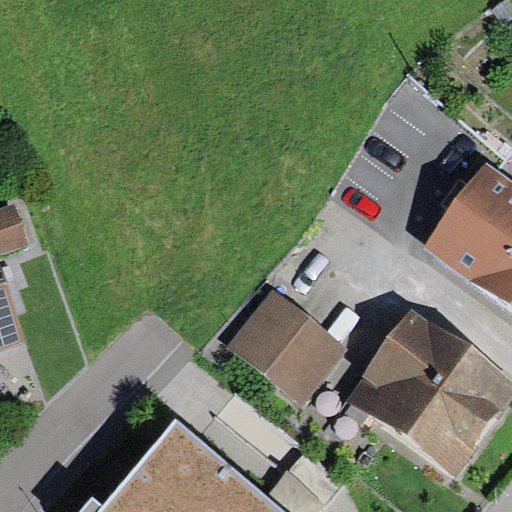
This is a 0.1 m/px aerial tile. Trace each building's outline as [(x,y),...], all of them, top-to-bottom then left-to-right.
[(511,182),(485,164),(424,248),(511,312),(511,182)] [(0,208),(0,259),(31,249),(15,203),(0,208)] [(0,348),(24,340),(0,275),(0,348)] [(276,293),(230,349),(304,408),(350,352),(276,293)] [(511,388),(410,316),(348,402),(454,477),(511,396),(511,388)] [(272,511),(178,432),(110,511),(272,511)]
